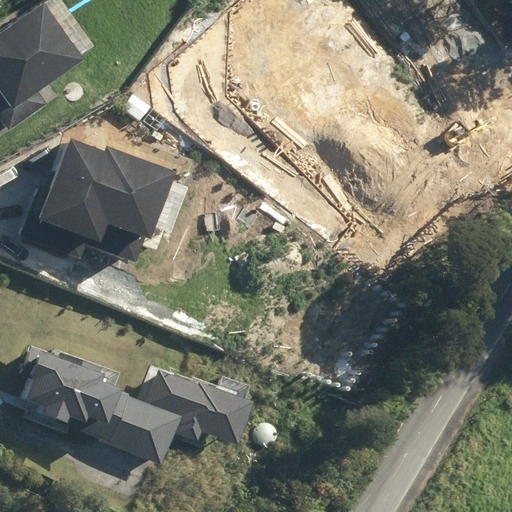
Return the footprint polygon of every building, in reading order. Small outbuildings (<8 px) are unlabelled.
[(0,120),(6,128),(43,101),(31,86),(74,55),(34,0),(0,24),(0,120)] [(385,49),(402,67),(418,51),(399,30),(431,0),(353,0),(392,41),(385,49)] [(435,114),(443,124),(457,112),(446,101),(458,91),(449,81),(457,74),(435,49),(402,78),(425,104),(423,106),(432,116),(435,114)] [(35,183),(17,232),(74,253),(79,240),(125,257),(159,166),(98,143),(96,148),(63,136),(44,187),(35,183)] [(287,188),(302,217),(322,207),(318,200),(321,198),(319,194),(316,195),(308,178),(287,188)] [(26,374),(18,395),(35,401),(29,418),(62,430),(64,423),(102,437),(101,440),(158,460),(168,434),(197,444),(202,430),(228,439),(243,398),(195,381),(194,382),(155,369),(143,401),(120,393),(121,390),(109,386),(110,384),(90,377),(92,369),(29,347),(20,372),(26,374)]
